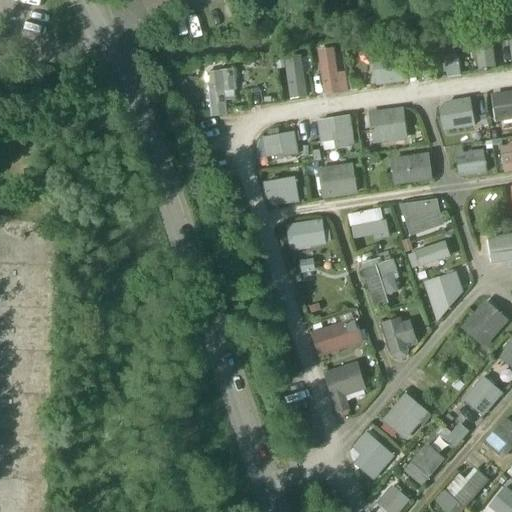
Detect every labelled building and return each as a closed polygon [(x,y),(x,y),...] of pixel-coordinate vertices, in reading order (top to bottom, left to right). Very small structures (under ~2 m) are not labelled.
[(438,48),(446,78),(464,73),(456,44),(438,48)] [(349,92),(346,70),(337,71),(335,46),(318,48),(323,95),(349,92)] [(478,68),(495,67),(494,48),(477,49),(478,68)] [(408,82),(407,54),(374,56),(375,84),(408,82)] [(305,56),(288,57),(291,98),(307,97),(305,56)] [(224,99),(235,99),(233,69),(207,71),(209,116),(225,115),(224,99)] [(495,121),(511,119),(511,90),(492,93),(495,121)] [(473,98),(442,101),(445,129),(476,125),(473,98)] [(376,144),(410,138),(404,106),(370,112),(376,144)] [(323,150),(356,147),(353,115),(320,118),(323,150)] [(264,134),(265,156),(299,154),(298,133),(264,134)] [(511,142),(502,144),(505,172),(511,171),(511,142)] [(457,151),(458,174),(488,173),(487,150),(457,151)] [(435,179),(430,152),(391,158),(396,185),(435,179)] [(320,167),(322,197),(358,195),(356,164),(320,167)] [(270,206),(301,203),(298,177),(267,181),(270,206)] [(400,208),(411,237),(446,224),(435,195),(400,208)] [(350,212),(352,238),(387,236),(386,210),(350,212)] [(286,225),(292,252),(329,244),(323,217),(286,225)] [(510,264),(511,263),(511,234),(489,237),(492,261),(510,259),(510,264)] [(446,239),(407,254),(414,270),(452,255),(446,239)] [(388,301),(386,294),(401,290),(393,257),(363,264),(373,305),(388,301)] [(461,325),(483,348),(511,322),(489,299),(461,325)] [(410,316),(383,324),(392,355),(420,346),(410,316)] [(359,319),(312,331),(318,356),(365,345),(359,319)] [(511,364),(511,339),(500,353),(511,364)] [(351,409),(346,395),(368,388),(359,361),(324,373),(338,413),(351,409)] [(485,375),(463,399),(483,416),(504,392),(485,375)] [(407,441),(431,413),(407,393),(383,421),(407,441)] [(485,440),(505,457),(511,449),(511,422),(506,417),(485,440)] [(453,447),(469,432),(458,421),(442,436),(453,447)] [(375,479),(396,456),(368,431),(347,454),(375,479)] [(423,486),(447,459),(429,443),(405,470),(423,486)] [(466,480),(460,474),(436,501),(448,511),(462,511),(491,480),(477,468),(466,480)] [(377,502),(388,511),(401,511),(411,501),(393,484),(377,502)] [(489,506),(496,511),(511,511),(511,489),(507,485),(489,506)]
